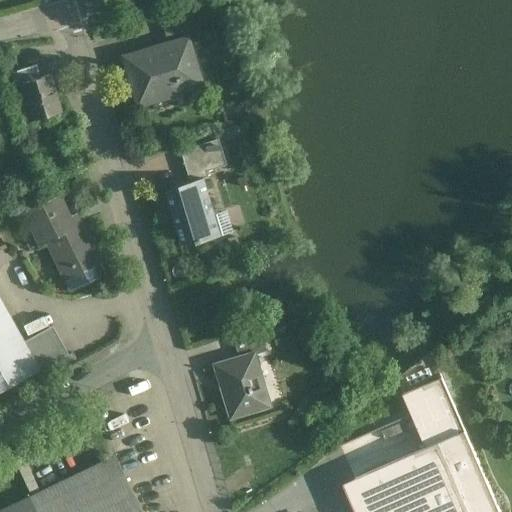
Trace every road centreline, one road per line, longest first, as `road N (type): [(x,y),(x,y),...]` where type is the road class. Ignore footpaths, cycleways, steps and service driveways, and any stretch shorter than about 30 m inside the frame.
road 1 (residential): [(67,13),(167,347)]
road 2 (residential): [(167,347),(0,429)]
road 3 (residential): [(167,347),(215,511)]
